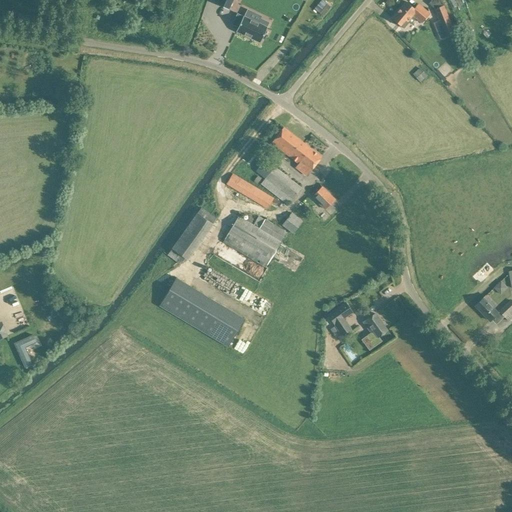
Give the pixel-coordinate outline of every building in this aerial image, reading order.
[(218,0),(217,4),(228,10),(233,0),(218,0)] [(325,0),(321,0),(315,7),(324,15),(332,6),(325,0)] [(418,4),(414,8),(406,1),(391,18),(399,25),(400,26),(400,25),(404,28),(409,23),(407,21),(412,16),(422,24),(430,14),(425,10),(418,4)] [(445,37),(455,33),(444,5),(443,5),(434,9),(439,21),(445,37)] [(237,13),(232,24),(238,27),(236,31),(247,37),(251,39),(260,43),(267,27),(269,22),(258,17),(256,22),(243,16),(237,13)] [(437,70),(435,72),(443,81),(446,79),(437,70)] [(311,170),(315,165),(321,157),(283,127),(272,142),(298,163),(300,162),(311,170)] [(265,179),(261,184),(285,203),(288,200),(291,202),(302,188),(265,160),(256,171),(265,179)] [(274,198),(233,174),(226,185),(267,210),(274,198)] [(325,209),(327,207),(335,199),(322,187),(312,196),(325,209)] [(303,222),(292,213),(282,226),(293,235),(303,222)] [(189,262),(213,225),(196,214),(172,250),(189,262)] [(239,216),(225,240),(267,265),(286,233),(258,216),(256,219),(255,221),(253,224),(246,220),(239,216)] [(244,319),(176,277),(159,305),(228,347),(244,319)] [(500,293),(509,288),(504,280),(495,285),(500,293)] [(485,295),(475,306),(490,321),(498,313),(493,307),(495,305),(485,295)] [(511,311),(511,310),(511,308),(511,301),(511,300),(499,311),(508,321),(511,317),(511,311)] [(344,319),(353,312),(345,302),(327,315),(342,335),(351,329),(344,319)] [(379,336),(387,330),(375,313),(367,319),(363,322),(371,333),(366,336),(374,347),(382,341),(379,337),(379,336)] [(33,334),(14,343),(25,368),(33,364),(26,348),(36,343),(33,334)]
